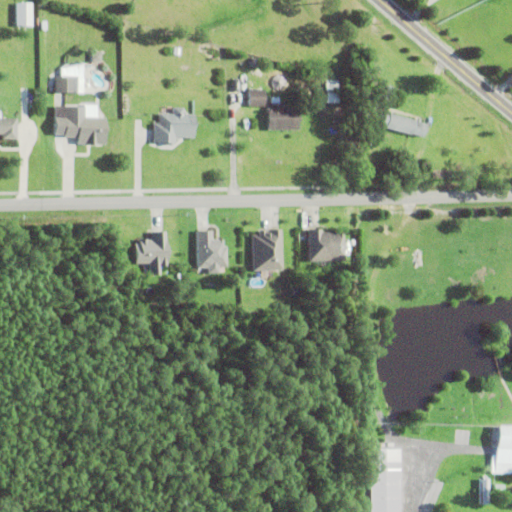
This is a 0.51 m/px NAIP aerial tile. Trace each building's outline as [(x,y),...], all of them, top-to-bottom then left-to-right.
[(11,26),(27,26),(28,3),(11,2),(11,26)] [(96,61),(97,52),(88,51),(87,60),(96,61)] [(250,67),(252,59),(258,60),(255,68),(250,67)] [(79,93),(80,65),(69,64),(69,77),(73,77),(72,93),(79,93)] [(65,93),(65,102),(54,102),(55,76),(84,78),(83,94),(65,93)] [(231,80),(239,80),(240,92),(232,92),(231,80)] [(375,99),(379,84),(392,88),(388,103),(375,99)] [(247,90),(264,90),(264,107),(247,107),(247,90)] [(278,97),(278,104),(282,104),(282,108),(297,108),(297,131),(266,130),(266,105),(269,105),(269,97),(278,97)] [(63,135),(52,135),(54,106),(84,108),(84,118),(105,119),(104,145),(76,144),(76,138),(63,137),(63,135)] [(193,115),(193,139),(174,139),(174,143),(171,147),(166,147),(164,143),(153,143),(153,124),(158,124),(158,114),(172,114),(172,108),(182,109),(182,115),(193,115)] [(388,113),(414,121),(415,119),(419,120),(418,122),(426,125),(421,138),(410,135),(409,136),(380,127),(385,113),(388,114),(388,113)] [(1,135),(0,135),(0,119),(16,119),(16,140),(1,140),(1,135)] [(342,233),(342,262),(307,262),(307,230),(320,230),(320,234),(342,233)] [(251,236),(257,236),(257,232),(268,232),(268,231),(280,231),(281,271),(251,271),(251,236)] [(221,240),(221,247),(225,247),(225,268),(217,268),(217,274),(206,274),(206,269),(196,269),(196,232),(211,232),(211,240),(221,240)] [(134,245),(138,245),(138,240),(151,240),(151,233),(166,233),(166,267),(157,267),(156,264),(134,265),(134,245)] [(511,474),(490,474),(490,456),(494,456),(495,427),(511,427),(511,474)] [(367,511),(368,451),(398,451),(398,511),(367,511)]
